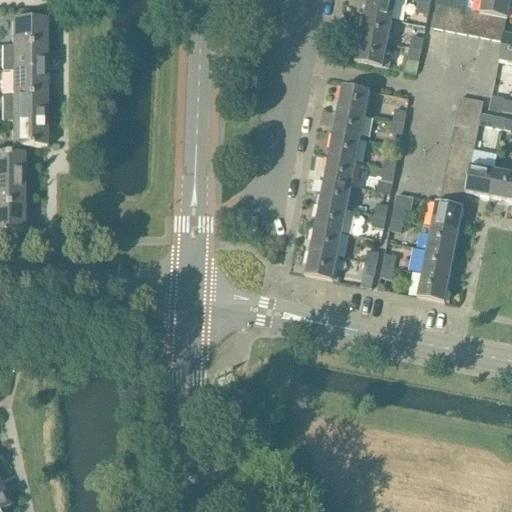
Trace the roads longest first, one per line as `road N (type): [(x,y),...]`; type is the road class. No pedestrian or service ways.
road 1 (tertiary): [(511,363),(190,301)]
road 2 (secondary): [(190,301),(201,0)]
road 3 (residential): [(268,227),(313,0)]
road 4 (secondary): [(190,511),(190,301)]
road 5 (tertiary): [(0,276),(190,301)]
